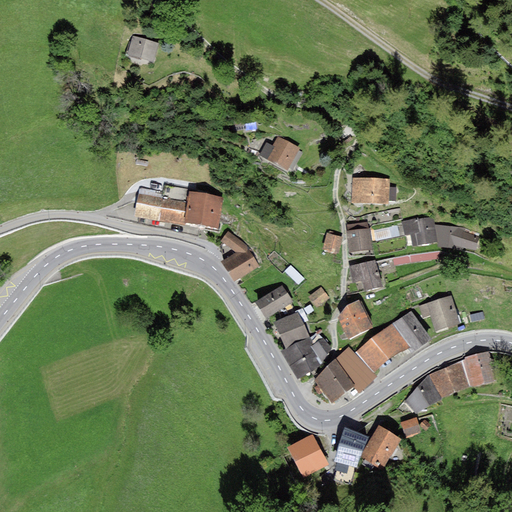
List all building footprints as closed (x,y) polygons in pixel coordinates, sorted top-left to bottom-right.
[(159,44),(133,35),(127,54),(153,63),(159,44)] [(298,150),(299,148),(277,137),(273,146),(266,143),(260,157),(288,171),(289,168),(298,150)] [(298,150),(289,168),(293,171),(303,152),(298,150)] [(352,178),(351,203),(388,205),(388,201),(389,187),(389,179),(352,178)] [(397,187),(389,187),(388,201),(396,201),(397,187)] [(183,222),(187,203),(162,198),(163,193),(140,188),(134,216),(183,226),(183,222)] [(223,198),(189,191),(187,203),(183,222),(217,229),(223,198)] [(419,218),(402,221),(404,235),(410,234),(413,247),(437,242),(434,225),(432,217),(419,220),(419,218)] [(347,232),(368,229),(367,222),(347,225),(347,232)] [(466,228),(434,225),(437,242),(438,247),(460,250),(460,247),(475,250),(479,237),(465,232),(466,228)] [(397,227),(375,232),(377,241),(399,236),(397,227)] [(373,250),(370,229),(368,229),(347,232),(346,232),(349,254),(373,250)] [(236,282),(259,266),(249,249),(229,232),(221,241),(236,252),(222,261),(236,282)] [(338,254),(342,237),(341,237),(329,234),(327,233),(322,249),(338,254)] [(376,260),(349,266),(352,283),(362,281),(364,291),(381,287),(376,260)] [(304,279),(290,266),(285,272),(299,285),(304,279)] [(268,320),(293,302),(281,285),(256,302),(268,320)] [(316,307),(329,298),(322,287),(308,296),(316,307)] [(460,324),(451,296),(419,306),(423,318),(430,316),(435,332),(460,324)] [(373,328),(359,300),(347,305),(360,334),(373,328)] [(360,334),(347,305),(337,317),(349,340),(360,334)] [(402,337),(421,325),(411,311),(392,324),(402,337)] [(298,313),(274,323),(286,349),(310,338),(309,336),(298,313)] [(470,316),(472,322),(484,319),(483,313),(470,316)] [(392,324),(356,353),(374,372),(410,347),(402,337),(392,324)] [(415,352),(432,340),(421,325),(402,337),(410,347),(415,352)] [(286,349),(281,352),(298,380),(320,366),(322,364),(311,346),(314,344),(310,338),(286,349)] [(323,339),(314,344),(311,346),(322,364),(332,349),(323,339)] [(377,377),(348,347),(336,359),(354,386),(353,387),(360,394),(377,377)] [(496,381),(489,352),(465,357),(465,359),(472,387),(496,381)] [(354,386),(336,359),(314,381),(318,384),(315,387),(320,394),(323,392),(333,404),(353,387),(354,386)] [(443,398),(472,387),(465,359),(430,374),(443,398)] [(416,414),(443,398),(430,374),(405,401),(416,414)] [(421,434),(416,418),(401,422),(405,438),(421,434)] [(431,426),(424,419),(419,424),(426,430),(431,426)] [(401,439),(378,426),(360,457),(377,467),(380,464),(385,467),(401,439)] [(360,457),(368,437),(345,427),(333,462),(339,464),(355,468),(360,457)] [(329,465),(312,434),(287,447),(303,478),(329,465)] [(350,485),(355,468),(339,464),(334,480),(350,485)]
